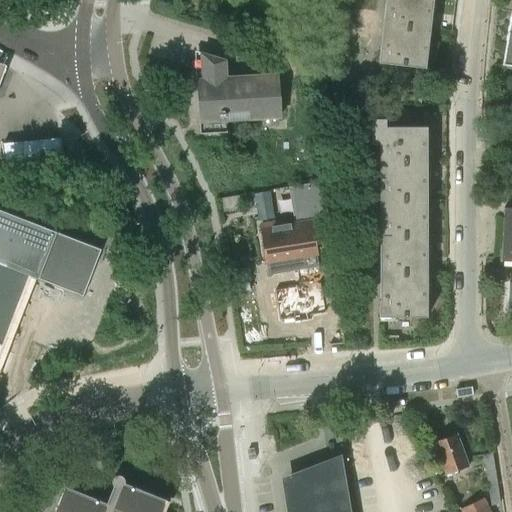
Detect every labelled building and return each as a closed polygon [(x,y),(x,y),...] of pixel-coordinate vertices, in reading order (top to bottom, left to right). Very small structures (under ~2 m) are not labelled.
[(390,0),(383,63),(426,68),(426,62),(424,62),(425,48),(426,41),(427,35),(429,35),(431,26),(428,25),(430,0),(390,0)] [(511,0),(501,65),(511,66),(511,0)] [(10,58),(0,54),(0,86),(4,76),(10,58)] [(225,61),(201,54),(207,134),(226,132),(226,121),(279,117),(279,110),(276,74),(226,77),(225,61)] [(384,163),(427,163),(427,158),(424,158),(424,137),(426,137),(426,127),(388,127),(388,117),(384,113),(370,113),(370,145),(384,145),(384,163)] [(63,164),(60,139),(2,144),(5,169),(63,164)] [(75,139),(64,140),(66,164),(78,163),(75,139)] [(427,168),(427,163),(384,163),(384,200),(427,200),(427,195),(424,195),(424,168),(427,168)] [(281,222),(261,225),(264,245),(261,245),(263,259),(266,258),(266,259),(269,274),(292,271),(294,286),(273,289),(279,321),(293,318),(294,322),(312,319),(311,316),(326,313),(320,282),(317,268),(318,268),(312,232),(312,230),(334,227),(327,183),(290,189),(294,213),(301,212),(303,224),(294,225),(282,227),(281,222)] [(248,207),(266,203),(264,193),(246,196),(248,207)] [(0,352),(27,283),(20,280),(22,274),(29,276),(39,280),(57,233),(43,227),(48,214),(6,198),(1,211),(0,210),(0,352)] [(427,200),(384,200),(384,237),(427,237),(427,232),(424,232),(424,205),(427,205),(427,200)] [(511,208),(503,208),(501,261),(511,261),(511,208)] [(427,237),(384,237),(384,274),(427,274),(427,269),(424,269),(424,242),(427,242),(427,237)] [(427,274),(384,274),(384,301),(378,301),(378,317),(379,317),(379,322),(394,322),(394,317),(427,317),(427,309),(424,309),(424,285),(424,279),(427,279),(427,274)] [(335,331),(336,344),(343,343),(342,330),(335,331)] [(433,442),(445,475),(467,467),(456,434),(433,442)] [(491,454),(483,456),(492,507),(500,506),(491,454)] [(349,511),(343,473),(342,473),(341,464),(327,467),(287,482),(292,511),(349,511)] [(160,511),(165,500),(125,483),(125,482),(125,480),(125,479),(124,477),(123,476),(122,475),(120,475),(119,475),(117,475),(115,476),(114,477),(113,478),(112,479),(112,481),(112,482),(113,484),(113,485),(114,485),(107,503),(65,486),(55,511),(160,511)] [(460,509),(461,511),(490,511),(483,498),(460,509)]
